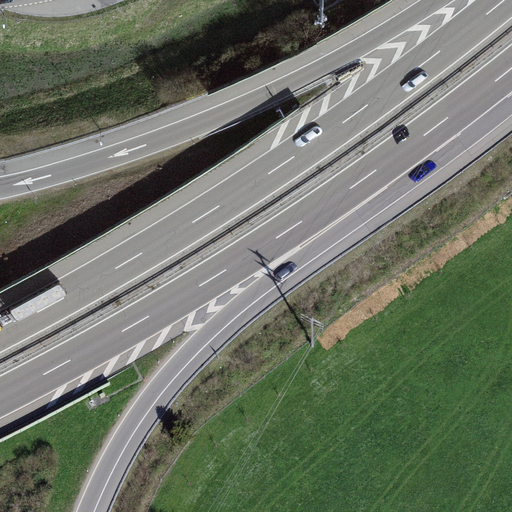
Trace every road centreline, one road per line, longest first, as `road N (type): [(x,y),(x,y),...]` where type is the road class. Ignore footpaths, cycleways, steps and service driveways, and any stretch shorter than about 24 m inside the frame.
road 1 (motorway): [(503,0),(283,163),(0,331)]
road 2 (motorway): [(439,0),(237,108),(0,186)]
road 3 (motorway): [(87,511),(148,398),(348,191)]
road 4 (motorway): [(0,398),(142,321),(348,191)]
road 5 (motorway): [(348,191),(511,69)]
